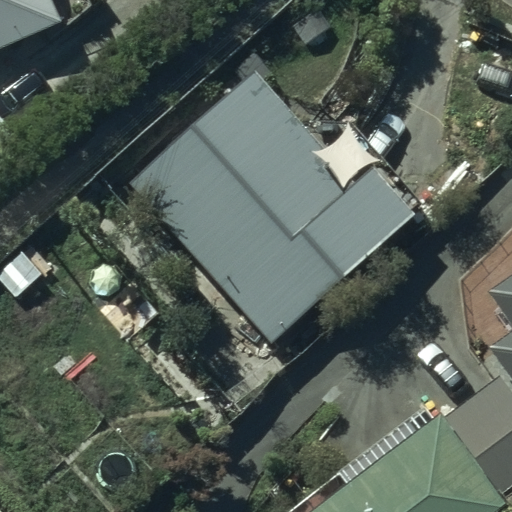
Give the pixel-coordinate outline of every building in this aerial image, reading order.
[(0,0),(0,61),(58,38),(41,0),(0,0)] [(355,207),(256,90),(133,191),(272,355),(414,234),(376,189),(355,207)] [(0,157),(15,142),(0,127),(0,157)] [(511,286),(487,303),(511,340),(511,344),(489,360),(511,393),(511,286)] [(511,478),(511,396),(497,376),(444,414),(499,488),(511,478)] [(501,511),(503,511),(439,428),(330,511),(501,511)]
